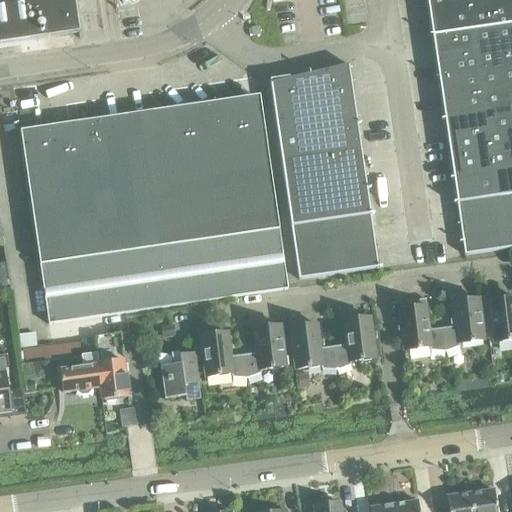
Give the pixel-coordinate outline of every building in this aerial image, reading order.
[(0,0),(0,44),(78,33),(73,0),(0,0)] [(511,0),(425,0),(432,36),(511,24),(511,0)] [(438,78),(511,67),(511,24),(432,36),(438,78)] [(252,36),(260,35),(259,27),(251,28),(252,36)] [(269,86),(270,86),(277,136),(357,124),(348,67),(349,67),(349,66),(289,80),(289,78),(269,81),(270,85),(269,85),(269,86)] [(511,110),(511,67),(438,78),(444,120),(511,110)] [(183,108),(139,114),(168,307),(287,290),(260,106),(258,106),(257,99),(184,110),(183,108)] [(511,110),(444,120),(453,179),(511,170),(511,110)] [(48,325),(168,307),(139,114),(95,121),(96,123),(22,133),(23,141),(21,141),(48,325)] [(346,192),(366,189),(357,124),(277,136),(287,201),(290,227),(295,255),(374,243),(370,215),(350,218),(346,192)] [(511,170),(453,179),(456,203),(511,194),(511,170)] [(366,189),(346,192),(350,218),(370,215),(366,189)] [(511,248),(511,194),(456,203),(464,256),(511,248)] [(298,280),(378,268),(374,243),(295,255),(298,280)] [(449,297),(453,328),(441,330),(444,353),(459,348),(458,345),(484,342),(479,301),(467,302),(466,294),(449,297)] [(429,352),(444,353),(441,330),(429,332),(425,300),(408,302),(409,310),(398,312),(403,352),(429,349),(429,352)] [(511,300),(487,304),(493,344),(511,341),(511,300)] [(345,347),(333,348),(336,372),(350,367),(350,364),(376,360),(370,319),(342,323),(345,347)] [(321,367),(321,371),(336,372),(333,348),(321,350),(317,326),(289,330),(295,371),(321,367)] [(161,328),(163,339),(175,337),(173,327),(161,328)] [(252,331),(256,355),(243,356),(247,380),(261,375),(260,372),(286,368),(281,327),(252,331)] [(232,378),(247,380),(243,356),(231,358),(228,334),(199,338),(205,379),(231,375),(232,378)] [(51,373),(47,343),(26,346),(31,376),(51,373)] [(200,399),(194,354),(179,356),(178,353),(170,354),(172,367),(160,369),(165,400),(185,397),(186,401),(200,399)] [(87,394),(92,391),(100,390),(97,367),(98,367),(97,356),(59,361),(63,394),(76,393),(81,395),(87,394)] [(2,360),(0,360),(0,414),(9,413),(2,360)] [(123,363),(98,367),(97,367),(100,390),(101,401),(103,401),(107,403),(115,402),(117,399),(128,397),(123,363)] [(307,377),(297,378),(298,389),(308,388),(307,377)] [(470,495),(472,511),(496,511),(493,492),(470,495)] [(472,511),(470,495),(446,499),(448,511),(472,511)] [(404,505),(394,507),(395,511),(419,511),(418,503),(415,503),(414,501),(404,502),(404,505)] [(343,511),(342,503),(315,507),(315,511),(343,511)]
